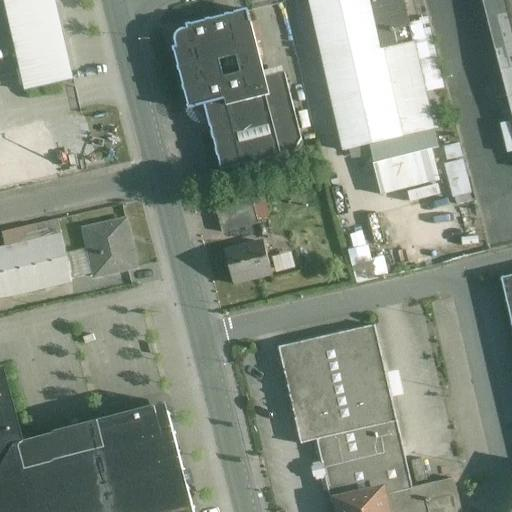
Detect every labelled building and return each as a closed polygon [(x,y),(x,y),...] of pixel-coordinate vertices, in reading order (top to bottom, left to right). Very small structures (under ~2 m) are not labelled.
[(8,0),(31,94),(79,83),(59,0),(8,0)] [(309,0),(345,153),(435,131),(404,0),(309,0)] [(511,0),(485,0),(511,109),(511,0)] [(201,105),(219,170),(294,152),(302,140),(281,66),(259,71),(245,14),(167,34),(186,109),(201,105)] [(251,197),(215,206),(222,234),(258,224),(251,197)] [(84,228),(95,280),(141,270),(130,218),(84,228)] [(0,251),(0,301),(75,284),(64,236),(0,251)] [(264,240),(224,251),(234,287),(273,276),(264,240)] [(511,511),(511,282),(502,285),(511,330),(511,511)] [(300,445),(316,441),(332,508),(332,511),(461,511),(454,481),(412,490),(396,426),(374,325),(276,347),(300,445)] [(0,511),(195,511),(167,403),(17,442),(0,375),(0,511)]
